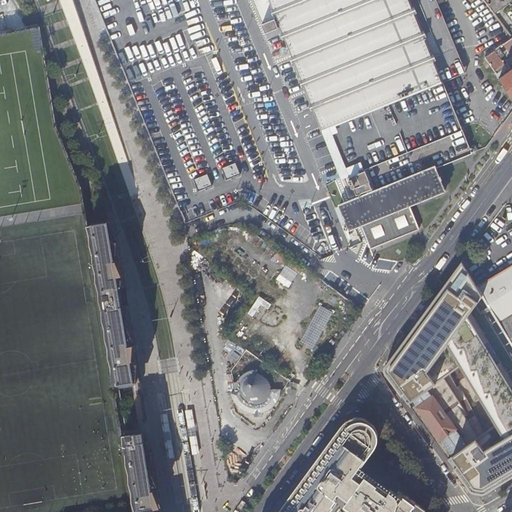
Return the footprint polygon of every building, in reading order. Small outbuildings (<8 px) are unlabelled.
[(278,19),(270,0),(252,0),(263,25),(278,19)] [(348,178),(356,197),(368,192),(369,194),(352,201),(363,226),(372,249),(420,230),(411,206),(446,192),(437,168),(472,154),(443,83),(466,73),(461,61),(436,0),(270,0),(278,19),(263,25),(266,34),(282,28),(343,178),(360,172),(361,173),(348,178)] [(511,0),(484,0),(496,15),(511,2),(511,0)] [(55,123),(42,26),(0,34),(0,511),(136,511),(136,509),(123,431),(115,382),(89,223),(83,187),(55,123)] [(486,59),(511,95),(511,39),(504,45),(511,55),(511,69),(508,64),(505,67),(495,53),(486,59)] [(225,182),(240,177),(235,165),(221,170),(225,182)] [(197,194),(211,188),(206,176),(192,181),(197,194)] [(351,231),(363,226),(352,201),(341,206),(351,231)] [(89,223),(115,382),(119,381),(136,378),(131,347),(130,339),(135,337),(130,301),(124,302),(121,284),(127,283),(118,257),(116,257),(116,254),(118,254),(116,216),(93,220),(93,222),(89,223)] [(511,343),(478,287),(463,263),(454,276),(385,368),(472,492),(485,494),(511,478),(511,343)] [(511,266),(478,287),(511,343),(511,266)] [(259,296),(250,313),(258,317),(263,309),(267,312),(272,304),(259,296)] [(301,345),(315,351),(332,310),(318,305),(301,345)] [(251,373),(245,376),(242,378),(240,383),(239,388),(239,394),(242,398),(246,402),(250,404),(255,405),(261,404),(266,401),(267,400),(270,395),(271,387),(269,381),(265,376),(259,373),(251,373)] [(242,378),(245,376),(243,374),(238,380),(236,387),(239,388),(240,383),(242,378)] [(119,381),(115,382),(123,431),(127,430),(119,381)] [(250,404),(246,402),(236,405),(239,409),(243,413),(248,415),(254,417),(258,417),(264,415),(268,413),(272,410),(275,407),(266,401),(261,404),(255,405),(250,404)] [(195,426),(192,409),(185,410),(188,428),(195,426)] [(170,431),(167,413),(160,414),(163,432),(170,431)] [(345,423),(280,511),(330,511),(339,501),(335,498),(339,493),(350,502),(347,507),(353,511),(426,511),(427,510),(400,490),(397,494),(392,490),(389,493),(358,471),(375,448),(376,449),(378,444),(379,440),(379,432),(377,429),(376,430),(371,423),(372,423),(371,421),(367,419),(363,417),(359,417),(355,418),(351,419),(345,423)] [(123,431),(136,509),(159,506),(160,485),(154,486),(153,484),(159,482),(154,448),(148,449),(147,446),(144,427),(127,430),(123,431)] [(144,427),(147,446),(153,445),(146,427),(144,427)] [(200,453),(197,435),(189,436),(192,454),(200,453)] [(171,439),(164,440),(167,458),(175,457),(171,439)] [(393,469),(400,461),(396,456),(389,464),(393,469)]
